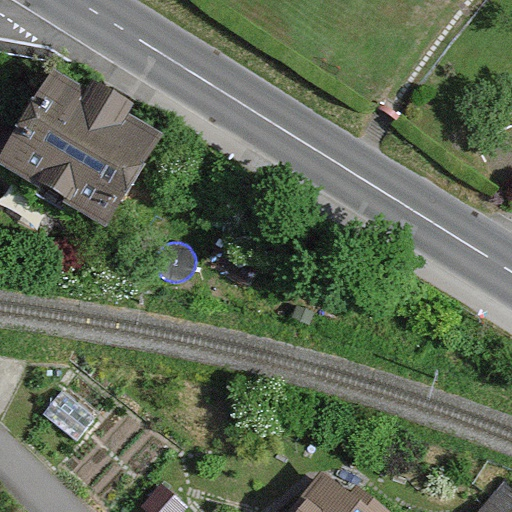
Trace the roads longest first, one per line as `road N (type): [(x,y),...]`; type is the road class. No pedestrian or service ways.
road 1 (secondary): [(132,34),(511,268)]
road 2 (residential): [(132,34),(0,22)]
